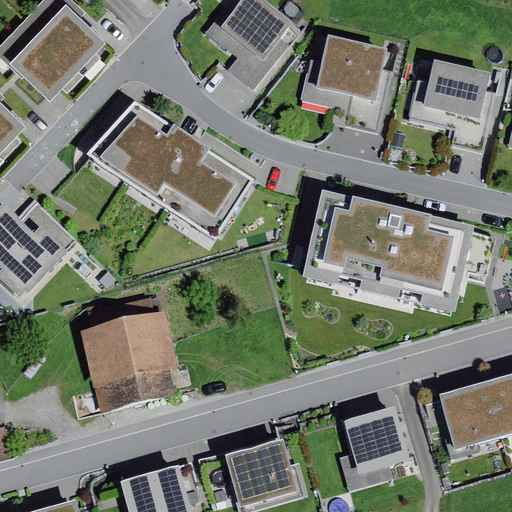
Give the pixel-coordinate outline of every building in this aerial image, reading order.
[(39,0),(26,14),(78,65),(107,35),(83,12),(85,9),(76,0),(39,0)] [(243,0),(236,9),(230,4),(205,34),(237,61),(228,71),(253,91),(289,47),(280,39),(292,24),(262,0),(243,0)] [(50,94),(78,65),(26,14),(0,40),(0,53),(24,77),(27,71),(50,94)] [(322,64),(311,62),(302,102),(335,110),(332,124),(377,135),(391,75),(382,72),(387,51),(328,38),(322,64)] [(429,85),(418,82),(410,118),(458,129),(454,144),(482,151),(495,95),(489,94),(493,74),(435,61),(429,85)] [(0,89),(0,143),(24,120),(1,96),(4,94),(0,89)] [(254,186),(137,108),(90,160),(218,244),(254,186)] [(475,228),(323,193),(303,278),(307,279),(306,284),(333,290),(332,295),(412,314),(414,308),(450,316),(451,313),(455,314),(475,228)] [(35,238),(6,209),(0,214),(0,270),(4,275),(0,278),(0,282),(22,303),(29,297),(30,297),(69,257),(42,231),(35,238)] [(152,299),(92,313),(96,330),(82,334),(101,418),(178,400),(172,373),(179,371),(165,313),(155,316),(152,299)] [(511,378),(491,385),(506,438),(511,436),(511,378)] [(491,385),(441,398),(459,453),(506,438),(491,385)] [(398,412),(347,427),(356,457),(340,461),(351,496),(396,482),(392,471),(414,465),(398,412)] [(4,429),(0,429),(0,464),(11,462),(4,429)] [(283,444),(227,459),(240,506),(237,507),(238,511),(255,511),(307,498),(298,465),(289,467),(283,444)] [(191,511),(178,468),(121,485),(128,511),(191,511)] [(80,511),(78,503),(41,511),(80,511)]
